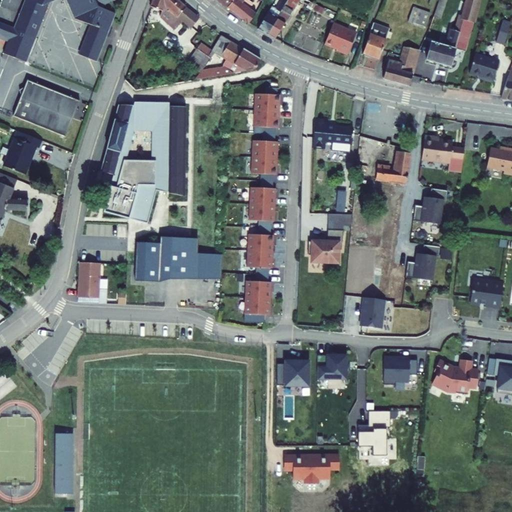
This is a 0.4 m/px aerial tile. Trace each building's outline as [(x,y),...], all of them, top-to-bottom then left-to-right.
[(22,0),(16,19),(10,34),(6,44),(5,47),(1,58),(23,67),(32,43),(45,8),(62,2),(66,0),(72,0),(75,5),(65,9),(71,25),(88,31),(101,36),(90,66),(95,68),(105,43),(102,42),(104,38),(106,38),(113,20),(100,15),(95,2),(100,1),(101,0),(22,0)] [(72,0),(66,0),(62,2),(65,9),(75,5),(72,0)] [(101,0),(100,1),(95,2),(100,15),(118,7),(114,0),(101,0)] [(190,33),(196,23),(164,0),(152,0),(148,17),(159,20),(158,23),(174,34),(180,26),(190,33)] [(232,7),(253,21),(260,9),(248,1),(248,0),(217,0),(232,7)] [(272,31),(282,35),(300,0),(290,0),(290,1),(285,10),(282,14),(272,31)] [(281,8),(285,10),(290,1),(287,0),(283,0),(280,5),(282,6),(281,8)] [(434,49),(432,59),(455,65),(459,49),(468,52),(483,0),(471,0),(467,15),(463,14),(462,17),(460,16),(457,29),(455,28),(450,44),(437,40),(434,49)] [(442,0),(439,12),(445,14),(449,0),(442,0)] [(413,22),(430,27),(435,12),(419,6),(413,22)] [(263,27),(272,31),(282,14),(274,9),(263,27)] [(363,32),(341,21),(331,41),(344,47),(343,48),(354,53),(363,32)] [(382,24),(381,28),(396,32),(397,29),(382,24)] [(500,42),(508,44),(511,33),(511,25),(506,24),(500,42)] [(381,28),(371,53),(386,59),(396,32),(381,28)] [(10,34),(0,29),(0,44),(5,47),(6,44),(10,34)] [(101,36),(88,31),(77,61),(90,66),(101,36)] [(214,56),(221,60),(229,46),(223,42),(214,56)] [(229,46),(221,60),(244,74),(258,71),(259,70),(262,64),(229,46)] [(388,78),(416,85),(417,78),(424,48),(412,46),(409,53),(406,53),(404,61),(394,59),(388,78)] [(206,59),(210,62),(214,56),(201,47),(197,52),(206,59)] [(206,59),(197,52),(186,67),(199,76),(210,62),(206,59)] [(479,75),(496,81),(503,60),(479,53),(473,70),(480,73),(479,75)] [(500,96),(511,97),(511,65),(510,65),(500,96)] [(25,86),(11,122),(63,143),(78,107),(25,86)] [(264,98),(257,98),(256,131),(263,131),(276,132),(279,132),(280,99),(277,99),(264,98)] [(99,188),(187,202),(186,107),(121,113),(118,114),(99,188)] [(314,153),(315,153),(327,154),(328,145),(334,145),(352,147),(353,147),(355,131),(330,129),(330,123),(316,122),(314,153)] [(263,131),(263,145),(276,146),(276,132),(263,131)] [(453,150),(453,144),(432,142),(432,139),(425,138),(422,163),(450,166),(449,174),(463,176),(465,152),(453,150)] [(19,140),(4,175),(25,184),(35,156),(40,158),(44,150),(19,140)] [(263,145),(256,145),(255,178),(262,178),(275,179),(278,179),(278,146),(276,146),(263,145)] [(352,147),(334,145),(333,154),(349,156),(352,154),(352,147)] [(489,149),(486,166),(503,170),(503,173),(511,175),(511,150),(508,150),(507,153),(489,149)] [(314,153),(314,164),(326,165),(327,154),(315,153),(314,153)] [(370,183),(408,189),(412,155),(400,154),(398,174),(371,170),(370,183)] [(262,178),(262,192),(274,192),(275,179),(262,178)] [(0,228),(3,220),(26,221),(26,208),(8,208),(16,189),(0,182),(0,228)] [(444,203),(445,193),(430,190),(428,200),(444,203)] [(262,192),(254,192),(254,225),(261,225),(274,225),(276,225),(277,192),(274,192),(262,192)] [(425,211),(416,210),(415,225),(442,228),(444,203),(426,201),(425,211)] [(261,225),(261,239),(273,239),(274,225),(261,225)] [(331,244),(313,244),(313,257),(317,257),(316,264),(341,264),(341,252),(344,252),(346,233),(332,232),(331,244)] [(261,239),(253,239),(252,272),(260,272),(272,272),(275,272),(276,239),(273,239),(261,239)] [(163,288),(163,281),(200,282),(201,259),(201,244),(163,243),(163,250),(140,249),(139,287),(163,288)] [(418,268),(410,267),(409,282),(435,285),(438,260),(419,258),(418,268)] [(201,259),(200,282),(225,283),(226,260),(201,259)] [(103,269),(82,268),(80,303),(101,304),(103,269)] [(260,272),(259,285),(272,286),(272,272),(260,272)] [(474,284),(471,306),(486,308),(486,310),(501,312),(504,288),(474,284)] [(259,285),(252,285),(251,318),(274,319),(275,286),(272,286),(259,285)] [(384,300),(365,297),(362,327),(382,330),(384,300)] [(347,353),(318,352),(318,381),(348,381),(347,353)] [(384,356),(384,385),(415,386),(415,358),(384,356)] [(310,361),(283,360),(282,387),(311,387),(310,361)] [(511,364),(497,362),(495,378),(500,379),(498,396),(511,398),(511,364)] [(453,370),(440,364),(435,374),(438,376),(433,387),(443,392),(444,390),(449,393),(457,394),(457,397),(468,398),(469,389),(478,390),(479,376),(471,375),(472,364),(462,363),(461,374),(455,373),(453,370)] [(390,428),(391,412),(368,412),(367,425),(357,427),(357,447),(372,447),(373,456),(387,457),(386,429),(390,428)] [(55,434),(54,493),(67,493),(68,434),(55,434)] [(339,454),(283,455),(283,469),(292,469),(293,481),(304,481),(303,485),(319,485),(319,480),(331,481),(331,471),(339,471),(339,454)] [(344,502),(360,502),(361,470),(345,470),(344,502)]
